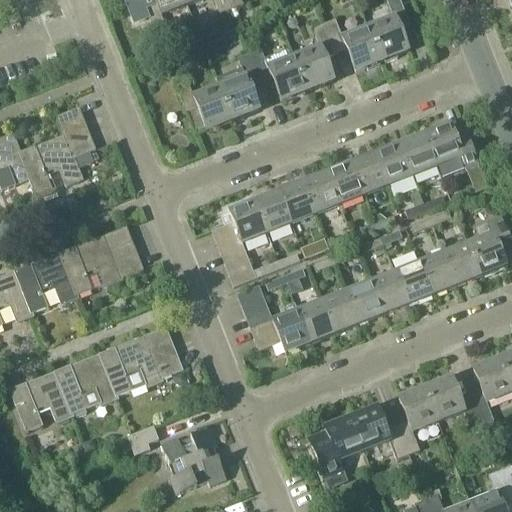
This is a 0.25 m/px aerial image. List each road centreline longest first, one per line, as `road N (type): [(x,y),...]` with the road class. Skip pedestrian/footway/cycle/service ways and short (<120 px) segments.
road 1 (residential): [(162,201),(484,73)]
road 2 (residential): [(247,420),(511,314)]
road 3 (residential): [(247,420),(162,201)]
road 4 (residential): [(162,201),(89,21)]
